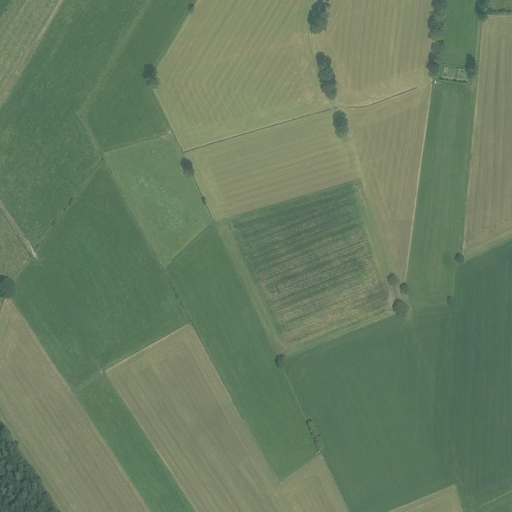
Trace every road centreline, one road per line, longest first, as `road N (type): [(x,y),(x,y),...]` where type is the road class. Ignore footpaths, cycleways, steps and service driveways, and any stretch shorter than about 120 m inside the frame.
road 1 (track): [(480,0),(456,260)]
road 2 (track): [(325,0),(313,40),(336,114)]
